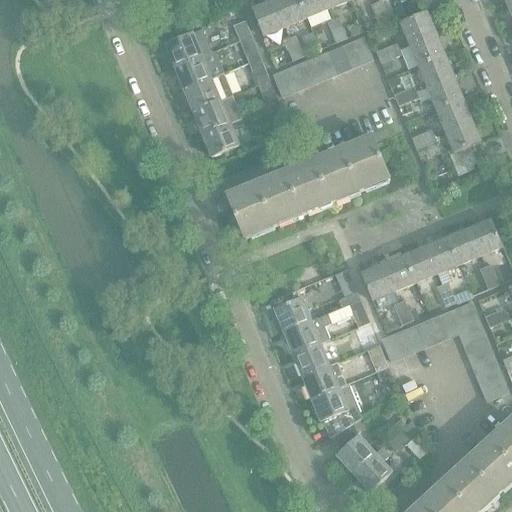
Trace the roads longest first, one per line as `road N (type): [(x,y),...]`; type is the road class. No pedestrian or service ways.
road 1 (residential): [(339,511),(294,455),(108,0)]
road 2 (primary): [(69,511),(0,367)]
road 3 (residential): [(511,112),(465,0)]
